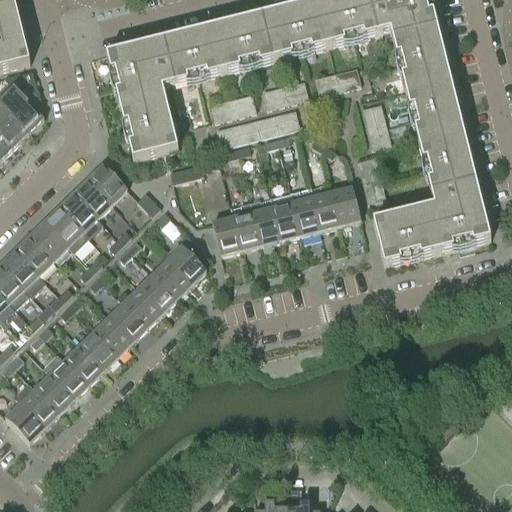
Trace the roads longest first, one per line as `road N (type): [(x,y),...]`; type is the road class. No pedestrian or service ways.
road 1 (residential): [(21,509),(184,346),(511,272)]
road 2 (residential): [(382,511),(347,476),(229,474),(189,511)]
road 3 (residential): [(0,224),(66,161),(79,134),(55,45)]
road 4 (residential): [(235,0),(55,45)]
road 5 (residential): [(511,159),(471,0)]
